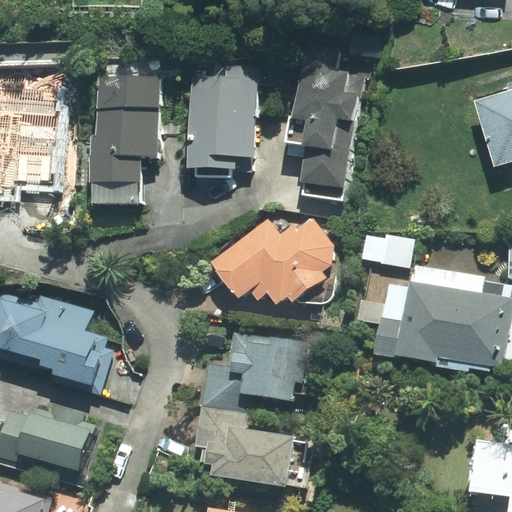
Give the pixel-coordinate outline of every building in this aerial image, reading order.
[(384,42),(352,36),(348,58),(380,64),(384,42)] [(295,192),(343,198),(359,79),(298,71),(289,132),(303,134),(295,192)] [(90,143),(88,212),(140,214),(141,166),(156,166),(159,84),(96,82),(95,143),(90,143)] [(191,82),(186,178),(233,180),(234,167),(252,168),(256,85),(191,82)] [(0,185),(57,187),(60,93),(0,91),(0,185)] [(492,177),(511,171),(511,96),(471,110),(492,177)] [(280,240),(267,224),(209,270),(238,307),(249,298),(257,308),(265,301),(275,314),(285,306),(290,312),(325,285),(320,279),(330,271),(334,251),(312,223),(296,236),(292,230),(280,240)] [(364,241),(361,266),(400,271),(399,274),(408,275),(412,242),(385,238),(385,243),(364,241)] [(511,312),(511,286),(411,270),(407,292),(387,289),(375,361),(435,371),(436,365),(502,376),(511,312)] [(0,295),(0,364),(51,380),(49,386),(101,401),(113,360),(104,357),(109,341),(88,335),(94,315),(39,299),(37,306),(0,295)] [(208,369),(202,410),(253,418),(255,406),(290,411),(293,391),(301,393),(307,352),(233,341),(228,372),(208,369)] [(0,448),(0,459),(77,480),(88,439),(93,440),(96,428),(82,425),(84,419),(34,406),(30,422),(9,416),(0,448)] [(249,420),(200,412),(193,453),(201,454),(198,473),(209,475),(207,486),(284,498),(293,446),(246,438),(249,420)] [(511,511),(511,452),(473,448),(467,502),(507,506),(506,511),(511,511)] [(50,511),(53,503),(0,488),(0,511),(50,511)]
